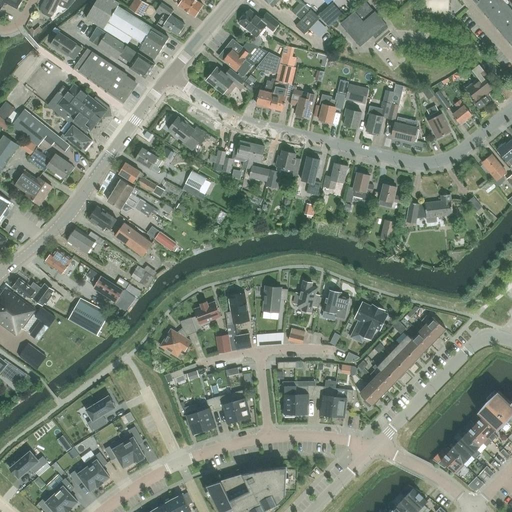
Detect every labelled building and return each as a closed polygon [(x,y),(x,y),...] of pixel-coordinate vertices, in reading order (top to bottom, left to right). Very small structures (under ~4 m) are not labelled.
[(0,0),(0,12),(5,2),(8,3),(7,4),(17,9),(21,2),(20,1),(20,0),(0,0)] [(76,1),(74,0),(45,0),(42,8),(53,14),(57,5),(65,9),(65,8),(68,10),(76,1)] [(98,0),(88,18),(106,29),(119,6),(121,4),(115,0),(98,0)] [(142,17),(150,5),(142,0),(134,0),(129,9),(142,17)] [(181,0),(183,1),(179,6),(196,17),(204,5),(195,0),(181,0)] [(263,0),(269,5),(273,8),(280,0),(279,0),(263,0)] [(511,3),(509,0),(479,0),(476,3),(511,44),(511,3)] [(162,3),(158,9),(165,14),(159,22),(178,35),(179,33),(180,32),(182,32),(184,29),(184,27),(184,26),(185,24),(171,15),(174,11),(162,3)] [(367,4),(342,24),(361,46),(372,36),(375,39),(388,28),(367,4)] [(302,20),(296,26),(304,35),(309,29),(318,21),(320,19),(311,10),(309,12),(304,7),(303,5),(295,14),(302,20)] [(119,6),(106,29),(105,29),(129,45),(133,38),(144,45),(140,50),(155,59),(158,54),(160,55),(170,38),(119,6)] [(267,14),(262,20),(250,10),(245,17),(243,17),(240,20),(240,22),(240,23),(256,37),(258,35),(266,25),(273,31),(279,24),(267,14)] [(98,45),(98,46),(107,33),(98,26),(90,40),(93,42),(93,41),(98,45)] [(83,49),(61,33),(52,44),(69,56),(75,60),(83,49)] [(146,78),(155,65),(155,64),(140,53),(139,54),(107,33),(98,46),(118,59),(119,59),(130,66),(130,67),(146,78)] [(249,42),(243,49),(233,40),(219,57),(244,78),(253,66),(252,65),(256,61),(259,63),(268,52),(258,47),(251,43),(249,42)] [(89,49),(88,51),(76,68),(124,102),(136,84),(126,74),(89,49)] [(272,72),(278,73),(281,59),(269,52),(256,68),(272,72)] [(294,67),(296,59),(292,58),(283,56),(281,64),(294,67)] [(467,67),(478,80),(472,85),(475,88),(470,92),(476,101),(474,103),(480,111),(492,101),(489,98),(491,96),(488,93),(493,89),(485,78),(488,75),(476,60),(467,67)] [(282,111),(283,111),(287,96),(291,97),(293,86),(291,86),(296,68),(294,67),(281,64),(277,79),(270,108),(276,110),(276,112),(281,113),(282,111)] [(234,82),(240,87),(245,81),(231,70),(226,75),(218,68),(208,81),(224,94),(234,82)] [(317,71),(315,80),(321,82),(324,72),(317,71)] [(336,91),(344,93),(348,81),(340,78),(336,91)] [(269,92),(261,90),(258,105),(270,108),(277,79),(272,79),(272,81),(267,80),(266,87),(270,88),(269,92)] [(64,87),(54,100),(85,126),(92,131),(103,116),(111,115),(110,108),(96,97),(94,100),(76,85),(70,91),(64,87)] [(347,100),(366,105),(370,90),(351,85),(347,100)] [(291,98),(293,99),(292,105),(299,106),(297,114),(298,115),(297,116),(298,118),(302,119),(304,118),(304,116),(310,117),(315,95),(309,93),(307,99),(302,98),(303,92),(296,90),(297,87),(294,86),(291,98)] [(434,96),(429,89),(422,90),(429,100),(434,96)] [(384,102),(392,104),(394,92),(387,90),(384,102)] [(434,95),(445,110),(450,106),(439,92),(434,95)] [(324,105),(320,120),(332,123),(336,107),(343,109),(346,96),(337,93),(335,101),(331,99),(332,96),(323,94),(320,104),(324,105)] [(85,126),(54,100),(49,105),(74,126),(62,140),(65,142),(68,139),(84,152),(93,141),(81,131),(85,126)] [(388,119),(392,104),(384,102),(382,101),(381,109),(371,107),(369,114),(371,114),(367,131),(369,132),(369,134),(376,135),(376,133),(379,134),(383,117),(388,119)] [(6,102),(0,110),(0,115),(8,121),(16,109),(6,102)] [(459,111),(453,115),(461,125),(472,117),(461,102),(455,106),(459,111)] [(388,119),(395,121),(399,105),(398,105),(392,104),(388,119)] [(439,111),(436,106),(427,110),(430,116),(439,111)] [(25,109),(13,126),(39,147),(46,136),(66,151),(70,146),(65,142),(62,140),(25,109)] [(345,126),(358,130),(362,114),(347,110),(345,117),(347,117),(345,126)] [(438,139),(451,133),(442,115),(429,122),(438,139)] [(184,144),(192,150),(198,143),(201,145),(209,135),(204,131),(203,132),(198,127),(195,130),(179,118),(169,130),(185,143),(184,144)] [(393,137),(415,143),(418,129),(396,123),(393,137)] [(0,141),(0,166),(3,169),(19,146),(4,135),(0,141)] [(37,146),(27,139),(24,143),(34,150),(37,146)] [(236,148),(233,159),(244,162),(243,167),(247,168),(253,144),(241,141),(239,148),(236,148)] [(508,162),(511,158),(511,142),(511,141),(506,146),(505,144),(497,151),(507,163),(508,162)] [(254,160),(261,162),(265,147),(253,144),(247,168),(252,169),(252,166),(254,160)] [(158,168),(154,165),(158,158),(143,148),(136,160),(158,174),(160,169),(158,168)] [(29,160),(45,172),(48,168),(56,174),(57,173),(66,179),(75,168),(57,155),(52,161),(36,151),(29,160)] [(176,156),(167,151),(163,158),(171,163),(176,156)] [(218,157),(211,155),(210,161),(223,165),(226,153),(219,151),(218,157)] [(291,170),(290,175),(297,177),(301,159),(295,158),(295,154),(283,151),(281,161),(278,160),(277,167),(291,170)] [(313,156),(313,158),(307,157),(302,180),(310,182),(307,193),(318,195),(321,183),(315,182),(320,160),(319,159),(319,157),(313,156)] [(492,156),(483,164),(497,181),(506,174),(492,156)] [(163,160),(158,158),(154,165),(158,168),(163,160)] [(230,172),(233,159),(226,158),(223,171),(230,172)] [(139,182),(138,184),(157,195),(161,188),(141,176),(143,173),(126,163),(120,174),(134,182),(136,179),(139,182)] [(325,187),(330,188),(335,189),(337,181),(344,183),(348,167),(335,164),(332,178),(326,176),(324,187),(325,187)] [(250,178),(266,182),(269,170),(252,166),(252,169),(250,178)] [(192,171),(183,190),(203,202),(207,195),(200,192),(207,179),(192,171)] [(266,186),(274,188),(277,172),(270,171),(266,186)] [(29,194),(27,196),(40,205),(53,188),(40,178),(38,181),(26,172),(17,185),(29,194)] [(349,187),(346,201),(352,203),(353,198),(370,202),(374,186),(368,185),(370,176),(357,173),(354,188),(349,187)] [(486,192),(492,184),(485,178),(479,186),(486,192)] [(116,188),(115,190),(138,203),(140,199),(132,194),(135,188),(118,179),(115,186),(115,187),(116,188)] [(380,200),(400,205),(402,198),(395,196),(397,188),(384,185),(380,200)] [(126,204),(141,212),(146,202),(140,199),(138,203),(115,190),(109,202),(123,210),(126,204)] [(0,219),(11,203),(2,196),(2,195),(0,193),(0,219)] [(409,202),(406,222),(416,223),(417,218),(427,217),(427,218),(437,217),(453,215),(451,195),(442,196),(442,201),(420,204),(409,202)] [(476,212),(482,206),(474,196),(468,201),(476,212)] [(151,205),(146,202),(141,212),(147,217),(150,212),(156,215),(159,211),(151,205)] [(107,227),(111,229),(118,218),(103,209),(103,210),(98,207),(90,219),(106,228),(107,227)] [(381,238),(392,240),(396,224),(385,221),(381,238)] [(117,236),(144,255),(153,243),(125,224),(117,236)] [(160,232),(152,226),(147,233),(155,239),(160,232)] [(88,254),(96,241),(102,246),(105,241),(91,232),(89,236),(77,228),(68,242),(88,254)] [(160,232),(155,239),(172,251),(177,243),(160,232)] [(53,254),(47,263),(63,273),(67,268),(69,264),(72,259),(58,249),(54,255),(53,254)] [(138,266),(137,268),(131,277),(148,288),(155,278),(147,272),(138,266)] [(97,283),(94,288),(116,302),(115,304),(125,311),(126,311),(135,298),(125,289),(124,290),(102,276),(97,283)] [(27,298),(29,296),(43,306),(46,303),(47,304),(54,295),(52,294),(55,291),(45,284),(42,287),(35,282),(32,286),(20,278),(13,288),(27,298)] [(120,278),(117,284),(126,290),(126,289),(130,284),(120,278)] [(296,298),(294,303),(297,304),(298,305),(297,307),(303,308),(302,310),(312,312),(313,307),(317,308),(320,295),(316,295),(318,288),(312,287),(313,283),(303,281),(300,294),(296,293),(295,298),(296,298)] [(126,289),(126,290),(138,297),(142,291),(130,284),(126,289)] [(282,288),(266,286),(264,310),(280,312),(281,300),(287,300),(288,289),(282,289),(282,288)] [(22,328),(23,329),(37,310),(7,288),(0,298),(0,322),(17,335),(22,328)] [(337,313),(338,309),(347,311),(350,298),(341,295),(342,293),(328,290),(323,310),(337,313)] [(245,293),(229,296),(232,312),(226,313),(228,325),(250,321),(245,293)] [(81,298),(69,320),(99,337),(102,332),(100,331),(109,313),(99,308),(81,298)] [(197,315),(192,317),(197,331),(201,330),(202,328),(200,324),(201,324),(220,317),(221,317),(215,301),(214,302),(208,304),(207,301),(201,304),(202,306),(196,309),(195,309),(197,315)] [(377,309),(363,302),(355,319),(360,321),(358,326),(361,328),(359,333),(371,340),(376,329),(380,330),(388,314),(384,313),(385,311),(378,307),(377,309)] [(407,315),(410,318),(420,308),(415,307),(407,315)] [(56,318),(42,308),(36,317),(50,326),(56,318)] [(422,321),(426,325),(439,337),(446,329),(433,317),(432,318),(427,316),(424,319),(423,321),(422,321)] [(171,329),(161,346),(178,356),(182,349),(185,351),(191,341),(186,338),(188,335),(197,332),(192,317),(180,321),(183,328),(177,333),(171,329)] [(398,320),(392,326),(395,328),(401,334),(404,331),(398,326),(401,323),(400,322),(398,320)] [(49,327),(41,321),(34,330),(42,337),(49,327)] [(401,323),(398,326),(404,331),(406,328),(401,323)] [(426,325),(419,332),(432,344),(439,337),(426,325)] [(34,330),(31,335),(39,341),(42,337),(34,330)] [(291,333),(289,341),(303,344),(306,332),(299,330),(298,334),(291,333)] [(408,335),(425,352),(432,344),(419,332),(412,339),(408,335)] [(271,334),(257,335),(257,346),(272,345),(271,334)] [(231,350),(228,335),(220,337),(222,352),(231,350)] [(250,335),(235,337),(237,349),(252,347),(250,335)] [(321,345),(323,345),(328,345),(329,335),(322,335),(321,345)] [(425,352),(408,335),(408,336),(398,346),(414,362),(424,351),(424,352),(425,352)] [(380,343),(374,349),(379,353),(384,348),(380,343)] [(28,344),(19,356),(37,370),(46,357),(28,344)] [(414,362),(398,346),(388,357),(404,372),(414,362)] [(357,360),(354,353),(348,355),(351,362),(357,360)] [(388,357),(386,359),(378,367),(394,383),(394,382),(404,372),(388,357)] [(7,364),(0,373),(16,386),(26,374),(4,359),(3,360),(7,364)] [(363,361),(358,366),(362,371),(368,365),(363,361)] [(376,370),(371,374),(375,378),(388,390),(394,383),(395,383),(394,382),(394,383),(378,367),(375,364),(373,367),(376,370)] [(186,373),(194,370),(192,365),(184,367),(186,373)] [(239,374),(238,368),(226,370),(228,376),(239,374)] [(182,369),(171,373),(173,379),(184,374),(182,369)] [(375,378),(368,385),(381,398),(388,390),(375,378)] [(381,398),(368,385),(360,393),(366,399),(364,401),(370,406),(372,404),(373,405),(381,398)] [(295,413),(296,413),(296,386),(284,386),(285,416),(295,416),(295,413)] [(315,398),(316,386),(308,386),(296,386),(296,413),(308,413),(308,398),(315,398)] [(324,387),(316,386),(315,398),(323,399),(321,414),(332,415),(336,388),(324,387)] [(347,390),(336,388),(332,415),(344,417),(346,402),(352,402),(353,390),(347,390)] [(243,390),(232,393),(239,420),(250,417),(243,390)] [(511,401),(511,403),(499,391),(479,412),(497,429),(504,422),(508,427),(511,426),(511,401)] [(239,420),(232,393),(214,398),(217,409),(224,408),(228,423),(239,420)] [(107,413),(108,412),(116,407),(113,403),(109,396),(107,398),(106,396),(99,400),(100,402),(87,410),(93,420),(88,423),(93,432),(107,423),(103,415),(105,414),(106,414),(105,414),(107,412),(107,413)] [(217,409),(214,398),(207,400),(208,405),(198,408),(196,404),(204,430),(216,426),(211,411),(217,409)] [(185,407),(193,433),(204,430),(196,404),(185,407)] [(494,432),(497,429),(479,412),(483,416),(475,425),(492,441),(497,436),(494,432)] [(475,425),(467,433),(480,446),(483,443),(487,447),(492,441),(475,425)] [(140,447),(139,447),(138,445),(143,442),(135,427),(129,431),(131,434),(121,440),(134,462),(135,461),(135,462),(136,461),(137,463),(145,459),(144,457),(145,456),(141,450),(141,449),(140,447)] [(477,450),(480,446),(467,433),(458,442),(476,459),(481,453),(477,450)] [(119,459),(118,459),(119,459),(120,461),(120,462),(124,468),(134,462),(121,440),(106,449),(112,460),(118,457),(119,459)] [(458,442),(450,451),(463,464),(471,455),(475,459),(476,459),(458,442)] [(16,474),(19,478),(26,472),(27,472),(28,470),(29,470),(31,468),(35,473),(48,462),(43,457),(39,461),(31,451),(10,468),(16,475),(16,474)] [(450,451),(438,463),(445,468),(447,465),(455,473),(463,464),(450,451)] [(100,453),(95,456),(86,464),(85,464),(87,467),(88,467),(101,484),(104,482),(110,477),(106,471),(105,470),(104,469),(104,468),(103,467),(108,463),(100,453)] [(83,481),(85,483),(84,483),(85,483),(86,485),(86,486),(87,485),(91,491),(97,486),(97,487),(101,484),(88,467),(87,467),(79,474),(76,470),(71,475),(78,485),(83,481)] [(287,467),(277,467),(261,470),(244,474),(235,476),(222,480),(208,485),(220,511),(222,511),(270,511),(286,496),(287,467)] [(70,510),(73,507),(72,507),(78,502),(73,496),(74,496),(73,496),(72,495),(72,494),(71,494),(70,492),(74,488),(66,479),(52,491),(55,494),(70,510)] [(471,482),(469,485),(475,491),(478,488),(471,482)] [(420,494),(421,492),(414,488),(405,497),(420,511),(424,511),(428,508),(424,505),(427,501),(420,494)] [(67,511),(70,510),(52,491),(39,504),(46,511),(48,511),(52,509),(54,510),(53,510),(54,511),(55,511),(67,511)] [(188,505),(193,503),(188,493),(183,495),(188,505)] [(172,499),(179,511),(190,511),(191,511),(183,495),(183,494),(172,499)] [(420,511),(405,497),(397,506),(403,511),(417,511),(418,511),(419,511),(420,511)] [(179,511),(172,499),(163,505),(166,511),(179,511)]
